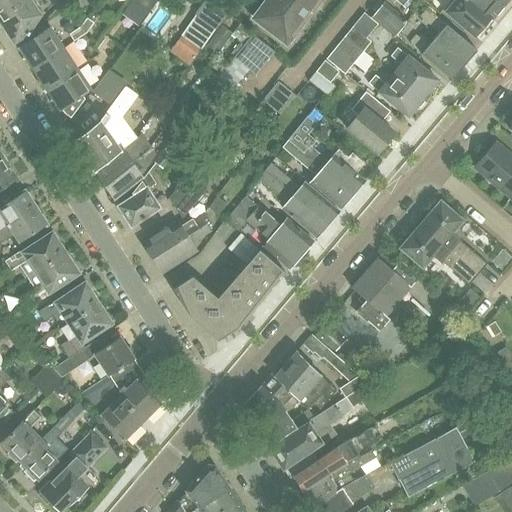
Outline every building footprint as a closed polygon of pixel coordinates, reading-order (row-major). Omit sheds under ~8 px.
[(5,27),(14,41),(26,34),(27,36),(41,17),(29,0),(24,0),(0,16),(0,20),(0,25),(1,27),(5,27)] [(0,0),(0,16),(24,0),(0,0)] [(157,0),(130,0),(148,13),(157,0)] [(205,0),(196,14),(179,37),(199,51),(215,28),(228,11),(213,0),(205,0)] [(265,0),(253,16),(286,41),(317,0),(265,0)] [(492,18),(470,0),(450,0),(443,9),(474,35),(489,17),(492,19),(492,18)] [(470,0),(492,18),(506,3),(503,1),(503,0),(470,0)] [(394,36),(407,21),(383,2),(371,17),(394,36)] [(426,8),(419,16),(439,32),(434,38),(465,63),(476,50),(426,8)] [(345,35),(363,51),(371,41),(366,38),(378,24),(364,12),(345,35)] [(88,18),(80,28),(84,34),(92,24),(88,18)] [(216,53),(232,32),(222,24),(206,44),(216,53)] [(32,67),(63,46),(50,26),(18,46),(32,67)] [(80,28),(69,34),(73,40),(84,34),(80,28)] [(416,34),(409,42),(413,45),(413,46),(421,53),(421,54),(451,79),(465,63),(434,38),(428,45),(421,38),(420,38),(416,34)] [(363,51),(345,35),(337,45),(351,56),(356,60),(363,51)] [(243,45),(233,57),(249,69),(255,75),(265,63),(243,45)] [(351,56),(337,45),(326,59),(340,70),(345,74),(356,60),(351,56)] [(63,46),(32,67),(45,88),(77,68),(63,46)] [(393,75),(425,101),(429,95),(429,90),(437,80),(397,47),(390,56),(401,64),(393,75)] [(77,68),(45,88),(60,111),(70,118),(84,100),(81,95),(91,90),(77,68)] [(335,85),(330,82),(316,71),(308,80),(327,95),(335,85)] [(425,101),(393,75),(386,83),(375,74),(368,83),(408,115),(415,107),(420,106),(425,101)] [(98,122),(75,139),(95,170),(134,138),(136,136),(120,116),(136,94),(125,86),(98,122)] [(373,116),(382,105),(366,91),(351,109),(357,115),(346,128),(377,153),(394,132),(373,116)] [(183,100),(176,109),(165,124),(177,134),(195,109),(183,100)] [(165,124),(176,109),(167,103),(156,119),(165,124)] [(314,108),(307,117),(316,124),(323,115),(314,108)] [(299,126),(287,140),(353,193),(364,180),(356,173),(364,163),(352,153),(348,157),(338,149),(327,162),(319,156),(320,154),(311,147),(316,141),(307,133),(316,124),(307,117),(299,126)] [(94,170),(104,185),(133,161),(148,142),(141,132),(136,136),(134,138),(95,170),(94,170)] [(177,134),(155,163),(163,168),(184,139),(177,134)] [(340,208),(353,193),(287,140),(281,147),(316,175),(310,182),(340,208)] [(133,161),(104,185),(114,199),(130,187),(150,161),(156,154),(148,142),(133,161)] [(511,196),(511,156),(495,142),(475,166),(511,198),(511,196)] [(201,176),(176,207),(183,217),(225,168),(222,166),(215,160),(201,176)] [(6,162),(0,165),(0,189),(16,179),(15,177),(16,174),(13,170),(11,170),(6,162)] [(279,169),(270,162),(264,170),(268,174),(328,223),(339,210),(304,181),(299,186),(279,169)] [(192,168),(169,197),(176,207),(201,176),(192,168)] [(132,196),(118,206),(130,225),(132,224),(158,207),(147,190),(156,183),(152,178),(148,172),(142,181),(130,193),(132,196)] [(268,174),(262,181),(287,201),(282,208),(316,237),(328,223),(268,174)] [(0,205),(0,230),(35,207),(30,199),(31,197),(28,192),(26,192),(24,190),(1,205),(0,205)] [(208,208),(218,215),(226,203),(217,196),(208,208)] [(241,202),(301,254),(312,240),(287,218),(281,224),(258,205),(257,206),(246,196),(241,202)] [(420,224),(422,226),(478,274),(487,263),(451,233),(462,220),(440,201),(420,224)] [(289,268),(301,254),(241,202),(226,219),(238,230),(247,220),(269,239),(263,246),(289,268)] [(40,214),(35,207),(0,230),(0,243),(14,234),(18,242),(46,223),(45,221),(46,219),(43,214),(40,214)] [(177,220),(143,241),(153,257),(206,223),(209,221),(205,214),(192,222),(189,222),(184,225),(184,228),(182,229),(177,220)] [(206,223),(153,257),(162,271),(196,250),(192,242),(211,230),(206,223)] [(478,274),(422,226),(420,224),(400,247),(422,267),(433,254),(469,284),(478,274)] [(9,258),(4,261),(10,270),(19,264),(27,277),(65,253),(64,251),(65,248),(61,243),(58,242),(51,232),(35,243),(34,242),(21,251),(14,255),(13,255),(15,258),(11,261),(9,258)] [(217,340),(238,326),(285,272),(259,249),(217,297),(192,275),(172,288),(191,317),(217,340)] [(69,255),(66,254),(65,253),(27,277),(35,289),(26,295),(32,304),(62,285),(61,283),(78,272),(72,263),(72,260),(69,255)] [(398,301),(420,276),(401,260),(397,266),(383,254),(353,288),(362,296),(359,300),(364,304),(358,311),(380,329),(402,304),(398,301)] [(52,315),(60,328),(97,303),(96,300),(96,298),(94,293),(90,292),(84,282),(67,293),(66,292),(54,300),(47,305),(37,311),(43,321),(52,315)] [(99,305),(97,303),(60,328),(68,340),(59,346),(67,358),(77,350),(75,347),(81,343),(95,335),(94,333),(110,323),(104,313),(105,310),(101,305),(99,305)] [(24,304),(8,315),(14,323),(29,312),(24,304)] [(20,320),(27,331),(37,324),(30,313),(20,320)] [(487,326),(494,336),(501,332),(494,322),(487,326)] [(335,351),(345,341),(330,327),(320,338),(335,351)] [(323,357),(330,350),(314,335),(305,344),(315,353),(315,352),(323,358),(323,357)] [(107,376),(108,375),(132,359),(133,358),(132,356),(134,354),(129,346),(127,348),(119,337),(105,346),(100,337),(69,357),(52,368),(61,377),(75,368),(94,355),(107,376)] [(30,359),(37,353),(28,343),(21,348),(30,359)] [(497,352),(503,362),(511,356),(505,347),(497,352)] [(54,349),(47,355),(52,361),(59,356),(54,349)] [(330,350),(323,357),(338,369),(345,363),(330,350)] [(330,399),(339,390),(298,352),(287,364),(321,395),(323,393),(330,399)] [(511,369),(511,357),(511,356),(503,362),(509,372),(511,369)] [(124,439),(160,403),(146,390),(150,386),(132,359),(108,375),(107,376),(78,395),(100,415),(124,439)] [(356,391),(365,385),(360,376),(345,363),(338,369),(351,381),(341,387),(347,396),(356,391)] [(30,382),(37,389),(55,372),(47,364),(30,382)] [(275,377),(293,393),(308,407),(310,407),(315,402),(322,408),(330,399),(323,393),(321,395),(287,364),(279,372),(275,377)] [(55,372),(37,389),(46,398),(64,381),(55,372)] [(242,407),(268,447),(297,427),(315,417),(309,409),(292,420),(282,404),(293,393),(275,377),(271,376),(242,407)] [(511,395),(511,390),(505,378),(486,389),(495,405),(511,395)] [(356,391),(347,396),(353,406),(362,400),(356,391)] [(297,427),(268,447),(291,477),(294,475),(316,460),(317,459),(312,451),(337,434),(330,423),(354,408),(353,406),(347,396),(315,417),(297,427)] [(15,429),(0,443),(8,451),(5,454),(14,463),(17,461),(18,462),(40,440),(30,429),(41,418),(28,405),(9,423),(15,429)] [(40,440),(19,462),(21,464),(26,469),(24,472),(23,472),(33,482),(36,479),(37,480),(56,461),(68,449),(56,436),(66,426),(73,419),(67,413),(60,420),(48,432),(40,440)] [(383,443),(372,425),(338,444),(317,459),(316,460),(294,475),(304,490),(332,472),(372,449),(383,443)] [(456,427),(438,437),(446,453),(399,478),(409,496),(475,461),(468,448),(456,427)] [(57,511),(58,511),(69,501),(71,503),(74,504),(77,503),(79,501),(80,498),(79,495),(86,489),(77,480),(82,474),(81,473),(105,449),(88,432),(68,453),(74,459),(66,467),(63,464),(54,472),(57,475),(37,496),(46,505),(48,502),(57,511)] [(399,478),(446,453),(438,437),(391,462),(399,478)] [(312,506),(313,507),(344,486),(354,481),(349,472),(377,458),(372,449),(332,472),(304,490),(302,492),(307,499),(305,502),(308,506),(312,506)] [(191,511),(197,508),(229,487),(215,465),(207,465),(185,490),(192,499),(182,506),(178,499),(166,511),(191,511)] [(500,490),(488,470),(474,478),(487,498),(500,490)] [(367,473),(354,481),(344,486),(313,507),(310,509),(311,511),(341,511),(354,504),(353,502),(376,487),(367,473)] [(511,485),(501,492),(511,510),(511,485)] [(220,511),(238,500),(229,487),(197,508),(191,511),(220,511)] [(245,511),(238,500),(220,511),(245,511)]
